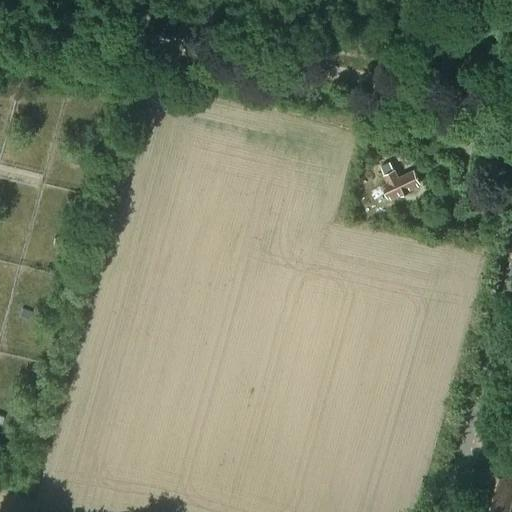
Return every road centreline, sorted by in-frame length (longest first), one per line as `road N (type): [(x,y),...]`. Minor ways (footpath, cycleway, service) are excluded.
road 1 (residential): [(511,92),(0,7)]
road 2 (track): [(511,70),(223,23),(133,0)]
road 3 (tertiary): [(446,511),(511,276)]
